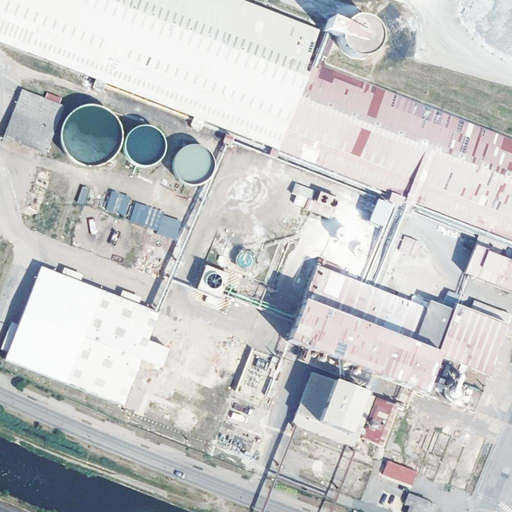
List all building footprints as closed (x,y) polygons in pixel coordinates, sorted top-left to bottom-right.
[(0,0),(0,42),(94,78),(511,241),(511,261),(498,256),(503,243),(480,234),(465,273),(511,291),(511,138),(326,66),(336,40),(338,42),(340,50),(344,57),(349,60),(354,62),(359,62),(365,61),(371,59),(375,55),(378,49),(379,44),(379,39),(377,33),(375,30),(371,26),(365,23),(358,21),(353,23),(347,25),(343,28),(329,23),(314,61),(311,60),(323,29),(246,0),(0,0)] [(45,154),(58,121),(64,105),(59,103),(45,98),(21,89),(16,104),(3,138),(45,154)] [(45,98),(59,103),(62,98),(47,93),(45,98)] [(165,147),(162,130),(145,123),(140,124),(128,119),(122,120),(121,115),(93,103),(74,106),(61,136),(64,154),(95,167),(98,167),(100,175),(104,166),(109,168),(115,167),(116,165),(124,163),(122,169),(128,172),(130,172),(138,175),(143,174),(151,178),(165,147)] [(232,144),(233,135),(225,135),(224,143),(232,144)] [(173,173),(176,178),(180,182),(184,185),(189,186),(195,186),(200,185),(204,182),(208,178),(211,174),(212,169),(212,163),(211,158),(209,154),(205,150),(200,147),(195,146),(190,146),(185,147),(180,150),(176,153),(173,158),(172,163),(172,168),(173,173)] [(337,200),(292,182),(288,192),(293,194),(290,202),(330,218),(337,200)] [(77,202),(85,205),(90,188),(82,186),(77,202)] [(124,216),(131,197),(112,190),(105,209),(124,216)] [(183,217),(134,204),(129,224),(177,237),(183,217)] [(339,227),(334,238),(345,242),(350,232),(339,227)] [(429,245),(407,236),(401,251),(423,260),(429,245)] [(355,251),(355,255),(356,256),(358,258),(360,259),(362,259),(365,258),(366,257),(367,254),(367,253),(367,250),(367,249),(365,248),(363,247),(361,246),(359,246),(356,248),(355,251)] [(246,269),(251,258),(241,252),(235,263),(246,269)] [(206,263),(197,286),(221,296),(230,272),(206,263)] [(507,325),(470,310),(457,305),(455,309),(429,299),(425,308),(374,288),(364,284),(315,265),(286,340),(307,349),(302,360),(310,364),(365,385),(370,373),(429,395),(444,357),(488,374),(507,325)] [(140,360),(148,342),(159,312),(157,311),(41,266),(5,361),(122,407),(140,360)] [(122,290),(121,296),(139,302),(141,296),(122,290)] [(209,293),(206,300),(218,305),(220,298),(209,293)] [(470,310),(507,325),(511,316),(473,301),(470,310)] [(276,358),(273,367),(284,372),(288,363),(276,358)] [(447,364),(439,382),(449,387),(452,380),(456,382),(461,370),(447,364)] [(378,444),(393,404),(377,398),(365,429),(362,428),(375,397),(313,373),(292,423),(354,448),(361,432),(364,433),(362,437),(378,444)] [(402,389),(397,399),(404,402),(409,392),(402,389)] [(417,472),(389,461),(384,474),(411,485),(417,472)] [(434,511),(437,507),(409,496),(405,506),(411,508),(409,511),(434,511)]
